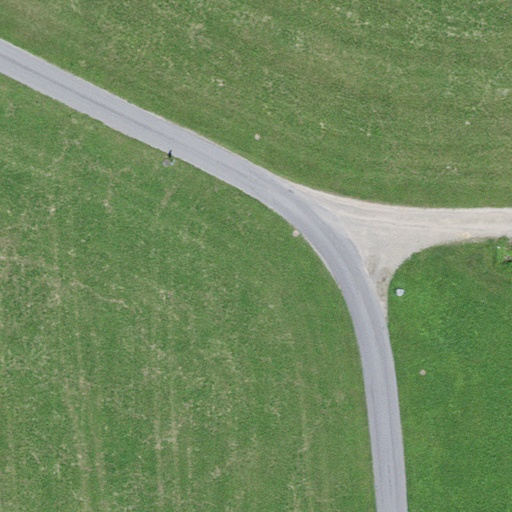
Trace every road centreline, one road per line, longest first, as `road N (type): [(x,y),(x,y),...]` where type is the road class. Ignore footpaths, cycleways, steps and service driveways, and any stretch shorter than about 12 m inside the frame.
road 1 (unclassified): [(394,511),(378,313),(356,234),(0,52)]
road 2 (track): [(356,234),(511,232)]
